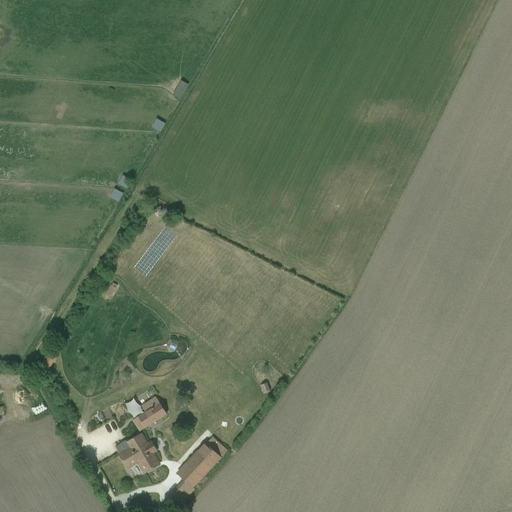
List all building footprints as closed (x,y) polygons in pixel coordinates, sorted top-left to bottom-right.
[(160,129),(170,133),(173,125),(163,121),(160,129)] [(131,176),(126,183),(134,189),(139,182),(131,176)] [(122,190),(118,199),(126,203),(130,194),(122,190)] [(134,420),(143,432),(169,414),(160,402),(134,420)] [(145,474),(160,465),(153,453),(157,451),(152,442),(149,444),(143,433),(127,442),(133,452),(122,459),(129,471),(140,465),(145,474)] [(229,459),(236,452),(221,439),(214,445),(229,459)] [(186,476),(191,480),(181,493),(193,503),(229,459),(212,445),(186,476)]
